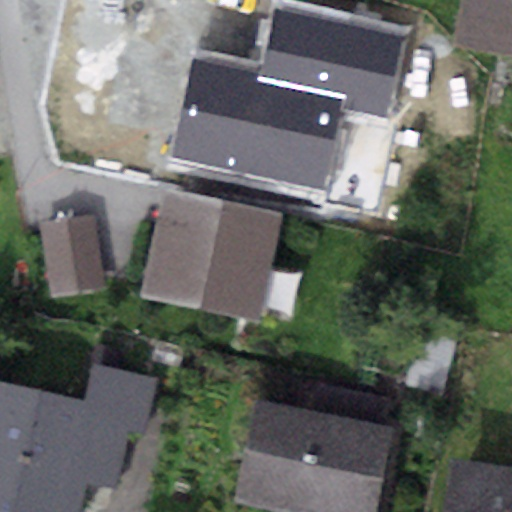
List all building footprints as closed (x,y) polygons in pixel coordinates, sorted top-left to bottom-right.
[(194,56),(174,139),(326,175),(344,96),(383,105),(400,31),(267,0),(264,0),(249,69),(194,56)] [(511,0),(460,0),(452,46),(511,57),(511,0)] [(282,213),(166,188),(143,297),(259,321),(282,213)] [(94,217),(37,223),(45,295),(102,289),(94,217)] [(122,348),(95,343),(92,359),(119,364),(122,348)] [(84,400),(0,381),(0,511),(77,511),(85,479),(118,486),(130,433),(146,437),(159,380),(91,365),(84,400)] [(310,408),(254,398),(235,501),(293,511),(371,511),(393,398),(314,384),(310,408)] [(511,511),(511,466),(449,459),(442,511),(511,511)]
